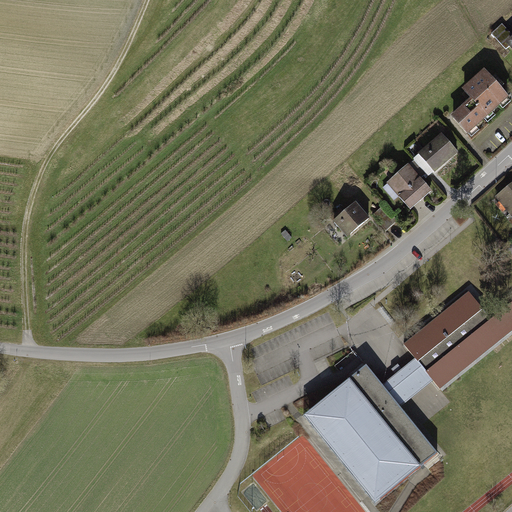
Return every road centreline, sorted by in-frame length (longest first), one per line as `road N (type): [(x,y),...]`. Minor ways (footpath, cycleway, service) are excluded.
road 1 (track): [(27,351),(23,251),(34,190),(51,148),(102,95),(149,0)]
road 2 (residential): [(226,336),(279,322),(383,266),(511,150)]
road 3 (unclassified): [(226,336),(96,355),(0,347)]
road 4 (residential): [(226,336),(238,384),(239,450),(208,501)]
